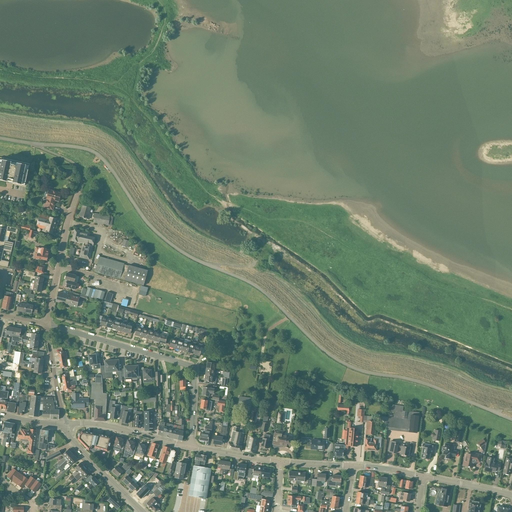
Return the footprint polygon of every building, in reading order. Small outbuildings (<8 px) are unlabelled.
[(29,164),(0,157),(0,180),(6,182),(7,182),(7,181),(10,182),(13,183),(25,186),(29,164)] [(44,208),(53,210),(54,206),(53,206),(55,201),(58,202),(61,194),(49,190),(44,208)] [(80,216),(89,219),(90,214),(89,214),(90,208),(83,206),(80,216)] [(108,225),(112,226),(113,217),(110,217),(110,216),(98,214),(97,223),(108,225)] [(42,231),(52,234),(56,219),(50,217),(50,218),(40,215),(36,227),(43,229),(42,231)] [(0,234),(5,236),(7,231),(17,234),(18,229),(2,225),(1,228),(0,228),(0,234)] [(87,244),(93,245),(94,238),(84,235),(85,232),(75,230),(72,241),(83,244),(82,248),(86,249),(87,244)] [(5,236),(0,234),(0,244),(12,248),(13,243),(4,241),(5,236)] [(12,248),(0,244),(0,254),(2,255),(3,251),(11,252),(12,248)] [(84,257),(90,259),(93,245),(87,244),(86,249),(82,248),(80,257),(84,258),(84,257)] [(36,259),(47,261),(48,254),(48,250),(46,250),(46,249),(42,248),(42,249),(39,248),(36,247),(35,251),(37,251),(36,254),(35,258),(36,259)] [(2,255),(0,254),(0,265),(8,267),(9,262),(1,260),(2,255)] [(124,280),(144,286),(148,271),(129,265),(128,266),(124,264),(99,257),(95,272),(120,279),(124,280)] [(35,272),(43,274),(45,266),(37,264),(35,272)] [(65,280),(68,281),(74,282),(76,276),(67,273),(65,280)] [(42,285),(43,278),(36,277),(35,280),(31,280),(31,283),(34,284),(42,285)] [(66,287),(74,290),(76,283),(74,282),(68,281),(66,287)] [(41,292),(42,285),(34,284),(33,291),(41,292)] [(138,294),(145,296),(148,288),(141,286),(138,294)] [(85,296),(93,298),(95,290),(87,288),(85,296)] [(102,300),(105,292),(99,290),(98,295),(96,298),(102,300)] [(56,302),(76,307),(78,301),(84,303),(84,300),(79,298),(58,292),(56,302)] [(104,300),(110,302),(113,294),(107,292),(104,300)] [(1,309),(10,310),(12,298),(4,296),(1,309)] [(18,311),(25,312),(26,304),(27,302),(23,301),(23,304),(19,303),(18,311)] [(31,313),(36,314),(37,309),(32,308),(33,306),(26,304),(25,312),(31,314),(31,313)] [(88,315),(86,321),(94,323),(96,314),(100,315),(102,309),(90,306),(89,312),(90,312),(89,316),(88,315)] [(100,325),(106,327),(109,317),(107,316),(106,318),(102,317),(100,325)] [(106,327),(112,329),(114,321),(108,319),(109,317),(106,327)] [(112,329),(118,330),(121,320),(121,319),(118,318),(117,322),(114,321),(112,329)] [(118,330),(124,332),(126,324),(127,321),(121,320),(118,330)] [(124,332),(130,334),(132,326),(126,324),(124,332)] [(3,332),(2,337),(9,338),(9,343),(11,343),(14,328),(7,327),(7,329),(4,329),(3,332)] [(22,342),(23,340),(23,335),(20,334),(21,329),(14,328),(11,343),(11,345),(15,346),(15,344),(16,342),(22,343),(22,342)] [(140,337),(147,339),(149,331),(143,329),(140,337)] [(153,340),(155,332),(155,333),(156,330),(154,329),(153,332),(149,331),(147,339),(153,340)] [(27,340),(38,342),(39,335),(32,334),(31,338),(28,338),(26,337),(27,331),(24,331),(23,335),(23,340),(27,340)] [(159,342),(165,344),(167,336),(168,333),(162,331),(161,334),(159,342)] [(159,342),(161,334),(155,333),(155,332),(153,340),(159,342)] [(175,349),(181,351),(184,340),(178,338),(178,341),(177,341),(175,349)] [(169,347),(175,349),(177,341),(171,339),(169,347)] [(38,342),(27,340),(26,344),(30,344),(30,348),(37,349),(38,342)] [(181,351),(187,352),(190,341),(188,340),(187,344),(184,343),(184,340),(181,351)] [(187,352),(193,354),(196,343),(193,342),(192,345),(189,344),(190,341),(187,352)] [(193,354),(199,356),(201,348),(203,345),(200,344),(199,347),(195,346),(196,343),(193,354)] [(18,366),(19,364),(21,353),(15,352),(13,364),(6,363),(5,367),(1,366),(1,370),(3,371),(12,372),(17,373),(18,370),(18,366)] [(58,353),(59,361),(67,359),(66,352),(58,353)] [(95,354),(89,355),(90,365),(93,365),(94,369),(100,368),(100,361),(96,361),(95,354)] [(25,361),(25,364),(42,366),(43,359),(38,359),(39,356),(33,355),(32,358),(36,359),(35,362),(32,362),(25,361)] [(59,361),(60,368),(68,367),(67,359),(59,361)] [(118,374),(119,381),(122,381),(121,373),(121,372),(118,372),(118,360),(117,360),(117,359),(112,360),(112,361),(111,361),(112,372),(116,372),(116,375),(118,374)] [(112,372),(111,361),(111,360),(106,360),(106,361),(105,361),(105,368),(101,368),(101,375),(112,375),(112,372)] [(207,362),(206,369),(217,371),(214,370),(215,364),(207,362)] [(19,364),(18,366),(31,368),(31,369),(34,369),(34,373),(41,374),(42,367),(42,366),(25,364),(19,363),(19,364)] [(121,373),(122,381),(122,380),(131,379),(131,366),(130,366),(130,365),(125,366),(125,367),(124,367),(125,373),(121,373)] [(131,366),(131,379),(141,379),(140,372),(137,372),(137,366),(136,366),(136,365),(131,365),(132,366),(131,366)] [(143,370),(143,379),(155,378),(154,371),(151,371),(151,370),(147,370),(147,369),(143,369),(143,370)] [(62,375),(63,383),(76,380),(75,376),(70,377),(69,371),(62,372),(63,375),(62,375)] [(216,377),(213,377),(205,375),(204,381),(206,381),(205,383),(214,385),(216,377)] [(63,383),(64,391),(72,389),(72,390),(75,389),(75,385),(77,385),(76,380),(63,383)] [(94,421),(106,421),(106,414),(107,394),(103,393),(102,383),(92,382),(91,393),(96,393),(95,406),(94,421)] [(8,402),(6,412),(15,413),(17,404),(16,404),(16,401),(18,401),(18,397),(20,386),(20,383),(14,383),(13,390),(12,399),(11,403),(8,402)] [(202,395),(209,396),(209,392),(213,393),(214,389),(210,389),(210,388),(203,387),(202,395)] [(29,416),(39,417),(41,397),(34,396),(35,390),(27,389),(27,395),(26,403),(30,403),(29,416)] [(79,408),(84,408),(84,406),(88,406),(88,399),(79,399),(79,394),(72,394),(72,399),(71,399),(71,408),(79,408)] [(25,407),(26,403),(27,395),(22,395),(22,398),(18,397),(18,401),(18,403),(19,403),(19,407),(18,406),(17,415),(20,415),(22,415),(23,411),(24,412),(25,407)] [(50,419),(58,420),(59,410),(55,410),(52,398),(43,397),(42,410),(51,410),(51,413),(48,413),(47,417),(50,417),(50,419)] [(239,404),(250,405),(250,398),(240,397),(239,404)] [(210,412),(212,402),(207,401),(201,400),(200,408),(206,409),(205,411),(210,412)] [(115,402),(109,401),(108,410),(111,411),(110,418),(111,418),(111,419),(114,419),(117,419),(117,414),(120,414),(122,409),(114,408),(115,402)] [(124,422),(127,424),(127,423),(128,423),(130,413),(126,412),(128,407),(122,406),(122,409),(120,414),(123,415),(121,422),(124,422)] [(409,432),(416,433),(418,416),(413,416),(414,412),(389,409),(386,430),(409,432)] [(144,412),(144,431),(153,431),(153,412),(144,412)] [(13,434),(15,424),(9,423),(6,439),(6,442),(9,443),(11,433),(13,434)] [(213,444),(221,445),(222,438),(225,439),(226,433),(227,427),(221,426),(219,437),(214,436),(213,444)] [(212,428),(205,427),(205,432),(205,434),(200,433),(199,440),(200,440),(199,441),(203,442),(203,441),(208,441),(209,434),(208,434),(209,432),(211,433),(212,428)] [(228,449),(240,451),(244,434),(238,432),(239,428),(234,427),(230,444),(229,444),(228,449)] [(348,446),(357,447),(358,429),(349,428),(348,446)] [(19,440),(28,442),(30,431),(21,429),(20,432),(19,432),(18,438),(19,438),(19,440)] [(284,432),(274,430),(273,444),(284,446),(284,447),(289,448),(289,446),(290,447),(291,436),(283,435),(284,432)] [(433,437),(432,440),(440,441),(441,431),(434,430),(433,432),(436,433),(435,438),(433,437)] [(98,434),(97,436),(94,436),(94,434),(82,431),(78,435),(77,439),(88,451),(90,449),(97,451),(97,448),(107,451),(109,446),(110,443),(111,438),(98,434)] [(454,441),(461,443),(463,433),(456,431),(454,441)] [(262,438),(261,447),(267,449),(269,439),(270,435),(264,434),(263,438),(262,438)] [(245,451),(255,454),(259,438),(248,436),(245,451)] [(121,448),(123,439),(123,438),(120,438),(119,438),(116,437),(114,446),(113,450),(119,451),(119,453),(122,454),(123,448),(121,448)] [(370,450),(376,451),(377,447),(380,448),(381,437),(374,437),(374,439),(373,439),(373,442),(370,442),(370,450)] [(307,440),(307,446),(311,447),(311,449),(323,450),(324,441),(311,440),(311,441),(307,440)] [(123,455),(127,456),(128,454),(133,456),(135,450),(132,450),(134,443),(128,441),(125,449),(123,455)] [(395,453),(397,447),(397,444),(398,443),(390,441),(388,452),(395,453)] [(497,444),(500,449),(505,445),(501,441),(497,444)] [(148,455),(155,457),(159,445),(152,443),(148,455)] [(423,447),(421,457),(425,457),(424,458),(429,459),(430,453),(434,454),(435,446),(431,446),(431,445),(422,443),(422,447),(423,447)] [(134,456),(142,458),(144,454),(144,455),(146,446),(139,444),(137,452),(135,452),(134,456)] [(334,444),(333,453),(335,453),(334,456),(335,456),(335,457),(339,457),(339,456),(343,456),(343,445),(334,444)] [(400,454),(408,456),(410,445),(402,444),(402,445),(397,444),(397,447),(401,448),(400,454)] [(445,458),(451,459),(452,456),(455,457),(456,451),(453,451),(454,445),(445,444),(444,447),(442,447),(441,451),(443,451),(443,454),(446,455),(445,458)] [(154,467),(157,468),(159,462),(163,463),(162,466),(164,467),(170,449),(163,446),(159,460),(156,459),(154,467)] [(57,464),(60,466),(72,454),(71,452),(71,451),(70,450),(69,450),(68,449),(62,455),(64,457),(57,464)] [(168,476),(170,477),(175,463),(172,462),(176,452),(171,450),(166,462),(169,463),(167,468),(169,469),(168,473),(169,473),(168,476)] [(57,468),(60,472),(64,468),(64,467),(67,464),(69,466),(71,465),(77,459),(77,458),(76,456),(75,456),(72,454),(60,466),(57,468)] [(464,466),(472,467),(473,463),(475,462),(479,462),(481,455),(474,454),(474,456),(466,454),(465,458),(464,457),(464,461),(465,461),(464,466)] [(195,464),(199,465),(199,464),(204,465),(206,456),(201,455),(201,456),(196,455),(195,460),(195,464)] [(489,470),(495,472),(495,470),(499,471),(501,463),(497,462),(496,464),(492,463),(493,459),(487,458),(486,462),(484,470),(489,471),(489,470)] [(505,475),(508,476),(509,475),(511,467),(511,468),(511,467),(511,460),(511,461),(511,460),(511,459),(506,458),(502,473),(505,474),(505,475)] [(230,463),(224,462),(222,475),(225,475),(225,472),(226,472),(227,469),(229,470),(230,463)] [(72,475),(74,477),(85,467),(83,466),(83,464),(82,463),(81,463),(80,463),(75,468),(78,471),(77,473),(76,471),(72,475)] [(175,478),(182,479),(185,464),(177,463),(175,478)] [(126,472),(132,466),(125,464),(122,467),(118,464),(112,471),(118,476),(118,477),(124,470),(126,472)] [(233,479),(237,480),(238,476),(244,477),(245,472),(246,465),(238,464),(237,471),(237,472),(234,472),(233,479)] [(192,497),(206,499),(211,469),(203,467),(198,467),(194,466),(190,487),(194,488),(192,497)] [(260,476),(261,468),(253,466),(253,470),(253,471),(248,470),(247,477),(259,479),(260,476)] [(74,477),(77,480),(81,477),(79,475),(81,474),(84,477),(89,473),(89,472),(89,471),(88,470),(87,470),(85,467),(74,477)] [(7,477),(12,481),(18,472),(13,468),(7,477)] [(270,469),(261,468),(260,476),(263,477),(263,479),(267,479),(267,477),(268,478),(270,469)] [(12,481),(17,485),(23,476),(18,472),(12,481)] [(288,480),(296,481),(297,472),(289,472),(288,480)] [(296,484),(299,484),(300,483),(301,481),(304,481),(305,473),(297,472),(296,481),(296,484)] [(122,481),(128,486),(137,475),(135,473),(132,477),(133,478),(131,480),(127,476),(122,481)] [(312,486),(320,487),(321,481),(325,481),(325,475),(317,474),(317,480),(312,479),(312,486)] [(140,477),(137,475),(128,486),(133,491),(138,486),(135,484),(138,481),(137,481),(140,477)] [(329,478),(328,485),(334,485),(340,486),(340,481),(341,476),(332,475),(332,477),(331,477),(329,477),(329,478)] [(22,488),(24,485),(29,480),(28,479),(23,476),(17,485),(22,488)] [(24,485),(30,489),(36,480),(31,476),(28,479),(29,480),(24,485)] [(360,476),(359,481),(373,484),(374,478),(371,477),(370,481),(369,480),(366,480),(367,477),(360,476)] [(88,487),(91,490),(94,487),(99,482),(93,477),(89,481),(89,482),(90,484),(88,487)] [(380,494),(388,495),(390,486),(385,485),(386,479),(379,477),(377,488),(381,488),(380,494)] [(30,489),(35,493),(41,484),(36,480),(30,489)] [(411,490),(412,482),(402,480),(400,480),(399,487),(401,488),(402,488),(403,484),(406,484),(405,488),(411,490)] [(146,484),(136,494),(139,496),(138,497),(141,499),(148,492),(151,495),(153,493),(162,484),(160,481),(155,486),(154,485),(151,489),(146,484)] [(163,497),(160,495),(162,493),(157,488),(153,493),(155,495),(152,498),(147,504),(147,505),(148,506),(149,506),(155,511),(158,509),(158,508),(159,507),(159,505),(157,503),(158,503),(163,497)] [(438,505),(447,507),(450,490),(442,488),(441,491),(440,493),(441,493),(438,493),(437,493),(437,496),(437,497),(440,497),(438,505)] [(356,498),(370,501),(370,500),(369,500),(370,497),(364,496),(364,493),(357,492),(356,498)] [(403,500),(409,502),(409,501),(410,501),(410,498),(409,498),(410,494),(404,493),(400,492),(399,500),(403,500)] [(108,500),(117,509),(122,504),(112,495),(108,500)] [(291,508),(295,508),(295,500),(300,500),(301,497),(295,497),(295,496),(288,496),(287,505),(291,505),(291,508)] [(260,506),(268,507),(269,500),(257,498),(256,502),(259,502),(258,505),(260,506)] [(50,499),(49,508),(61,509),(62,505),(60,505),(61,500),(50,499)] [(92,511),(93,504),(88,504),(88,501),(83,500),(82,509),(76,508),(76,511),(78,511),(77,511),(92,511)] [(330,508),(337,509),(338,503),(329,502),(321,500),(321,504),(331,505),(330,508)] [(468,511),(478,511),(479,510),(480,502),(469,501),(468,508),(469,508),(468,511)]
